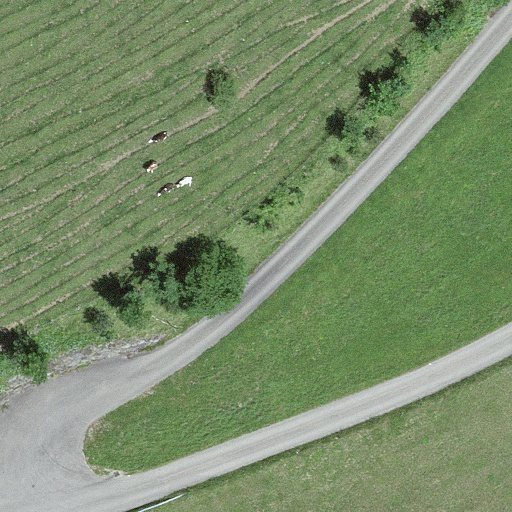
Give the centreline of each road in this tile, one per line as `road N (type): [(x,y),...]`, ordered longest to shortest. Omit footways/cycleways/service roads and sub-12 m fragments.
road 1 (track): [(511,17),(224,320),(74,408),(47,441),(40,511)]
road 2 (unclassified): [(70,511),(210,466),(511,340)]
